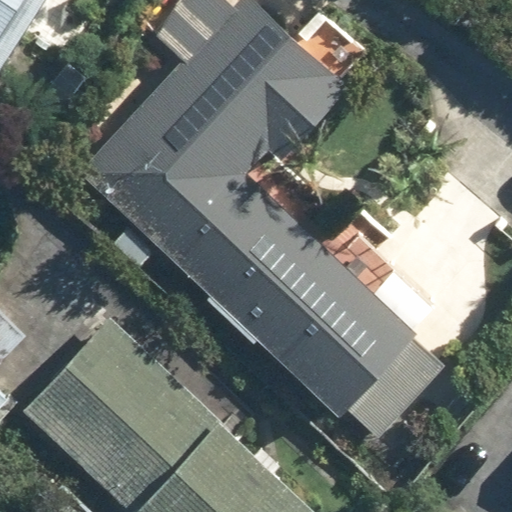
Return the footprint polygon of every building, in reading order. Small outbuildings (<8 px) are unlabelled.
[(0,0),(0,67),(42,0),(0,0)] [(239,0),(83,169),(342,406),(418,324),(247,167),(272,141),(285,153),(352,82),(263,0),(239,0)] [(0,357),(24,329),(0,308),(0,357)] [(316,511),(321,507),(110,313),(25,404),(142,511),(316,511)] [(93,511),(62,483),(35,511),(93,511)]
